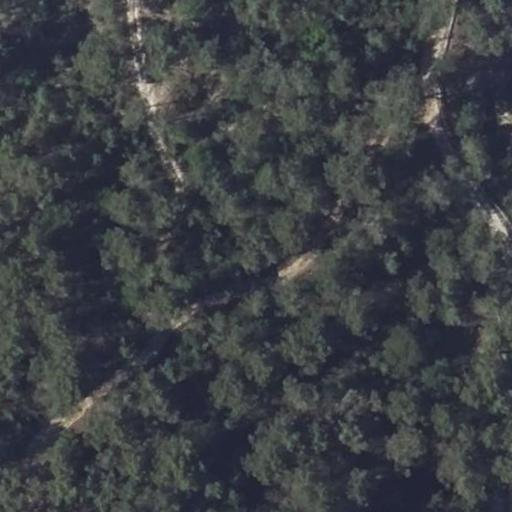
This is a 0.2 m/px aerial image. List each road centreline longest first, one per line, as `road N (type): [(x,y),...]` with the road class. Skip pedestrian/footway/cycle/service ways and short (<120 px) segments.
road 1 (track): [(31,511),(34,444),(137,364),(175,320),(208,299),(268,288),(322,230),(383,130),(417,114),(433,118)]
road 2 (track): [(131,0),(139,91),(182,210),(124,280),(125,300),(157,339)]
road 3 (track): [(455,0),(431,62),(433,118),(473,194),(511,243)]
